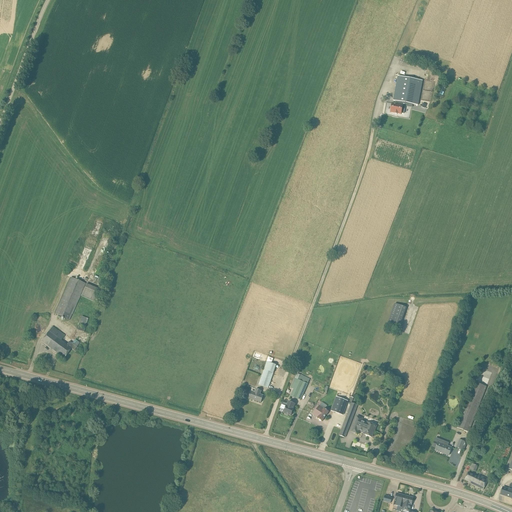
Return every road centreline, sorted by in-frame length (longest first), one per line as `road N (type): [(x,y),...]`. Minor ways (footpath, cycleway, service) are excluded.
road 1 (track): [(264,440),(420,0)]
road 2 (secondary): [(354,465),(0,368)]
road 3 (secondary): [(507,511),(354,465)]
road 4 (unclassified): [(0,125),(49,0)]
